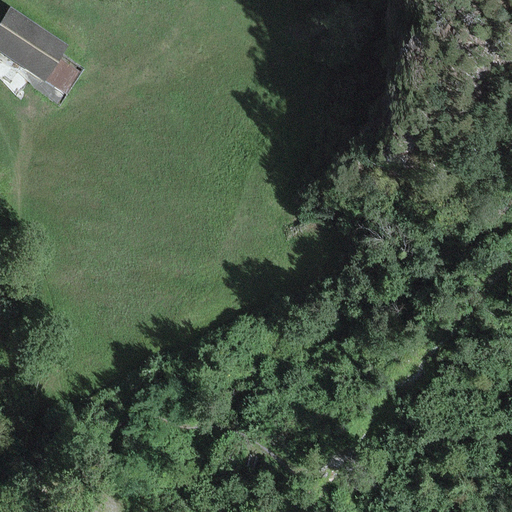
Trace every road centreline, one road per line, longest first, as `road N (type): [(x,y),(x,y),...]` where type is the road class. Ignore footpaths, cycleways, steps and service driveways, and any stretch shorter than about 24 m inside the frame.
road 1 (track): [(82,440),(26,295),(16,168),(0,139)]
road 2 (track): [(0,494),(27,486),(53,449),(82,440),(96,458)]
